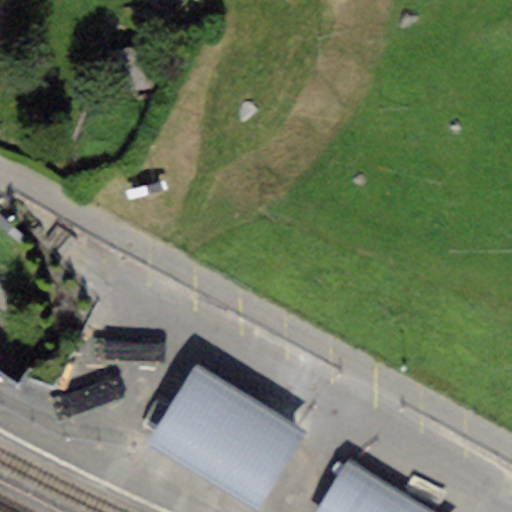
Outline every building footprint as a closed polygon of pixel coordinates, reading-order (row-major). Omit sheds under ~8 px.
[(383,222),(441,174),(322,30),(201,130),(321,274),(368,235),(383,222)] [(121,51),(125,80),(148,76),(144,47),(121,51)] [(511,222),(451,194),(439,219),(511,253),(511,222)] [(511,253),(439,219),(427,243),(383,222),(368,235),(419,259),(399,302),(421,312),(415,324),(511,371),(511,253)] [(294,439),(192,377),(157,435),(259,498),(294,439)] [(428,511),(350,464),(321,511),(428,511)]
